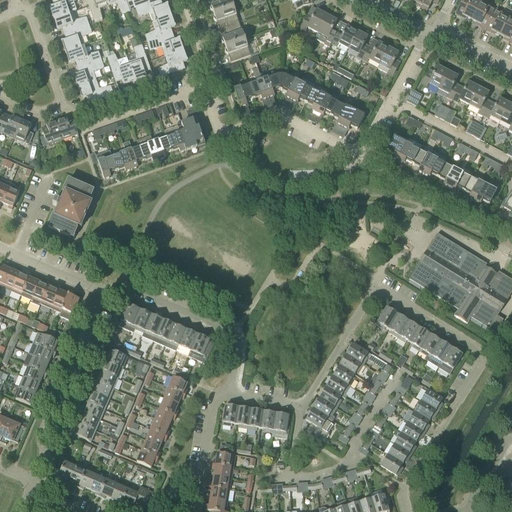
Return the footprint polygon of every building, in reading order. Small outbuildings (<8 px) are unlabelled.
[(49,8),(53,19),(72,13),(77,11),(73,2),(78,0),(53,0),(56,6),(49,8)] [(108,7),(105,0),(89,0),(86,1),(95,24),(102,21),(100,10),(108,7)] [(105,0),(108,7),(117,4),(122,15),(129,12),(125,0),(105,0)] [(137,0),(133,2),(135,10),(158,2),(157,0),(137,0)] [(233,7),(230,0),(208,0),(210,7),(210,8),(210,9),(210,10),(210,11),(211,11),(212,12),(213,14),(233,7)] [(297,0),(298,3),(295,4),(297,10),(310,5),(308,0),(297,0)] [(413,0),(413,2),(421,7),(420,9),(426,12),(431,3),(437,6),(439,0),(413,0)] [(471,21),(480,4),(471,0),(463,0),(455,15),(462,19),(463,17),(471,21)] [(158,2),(135,10),(136,11),(138,17),(149,14),(152,23),(171,16),(167,5),(160,8),(158,2)] [(488,9),(480,4),(471,21),(479,25),(478,27),(484,30),(495,10),(496,10),(498,7),(496,6),(494,9),(489,6),(488,9)] [(233,7),(213,14),(214,17),(214,18),(213,18),(213,19),(213,20),(214,21),(215,22),(216,22),(219,31),(239,24),(233,7)] [(495,10),(484,30),(490,34),(492,32),(500,36),(509,19),(500,15),(501,13),(496,10),(495,10)] [(317,34),(326,16),(316,11),(312,19),(307,17),(300,29),(306,32),(307,29),(317,34)] [(75,21),(72,13),(53,19),(57,31),(64,28),(66,34),(89,26),(86,19),(75,21)] [(171,16),(152,23),(155,31),(145,36),(147,44),(170,36),(168,30),(175,28),(171,16)] [(317,34),(318,34),(314,40),(330,49),(331,46),(331,45),(338,33),(337,33),(332,30),(337,22),(326,16),(317,34)] [(511,21),(509,19),(500,36),(508,40),(507,42),(511,44),(511,21)] [(286,21),(278,24),(281,33),(289,30),(286,21)] [(245,40),(239,24),(219,31),(222,39),(222,40),(221,41),(221,42),(222,43),(222,44),(223,44),(224,45),(225,47),(245,40)] [(89,26),(66,34),(68,40),(61,43),(65,53),(84,47),(81,39),(91,34),(89,26)] [(348,50),(357,33),(347,27),(344,33),(339,31),(338,31),(337,33),(338,33),(331,45),(331,46),(346,53),(348,50)] [(357,33),(348,50),(358,55),(356,59),(362,62),(368,49),(363,46),(368,38),(357,33)] [(172,42),(170,36),(147,44),(150,52),(161,49),(164,57),(183,51),(179,39),(172,42)] [(135,39),(130,41),(133,48),(138,47),(135,39)] [(245,40),(225,47),(226,49),(225,50),(225,51),(225,52),(225,53),(226,54),(227,54),(227,55),(228,55),(231,64),(251,57),(245,40)] [(368,49),(362,62),(367,64),(369,61),(379,66),(388,49),(378,43),(373,52),(368,49)] [(134,49),(135,54),(126,57),(128,63),(135,82),(146,78),(143,71),(150,69),(142,46),(134,49)] [(87,56),(84,47),(65,53),(69,65),(76,63),(78,68),(101,60),(98,53),(87,56)] [(388,49),(379,66),(377,70),(393,78),(399,65),(394,63),(398,54),(388,49)] [(157,71),(157,72),(151,74),(154,81),(182,71),(180,64),(187,62),(183,51),(164,57),(167,66),(157,71)] [(128,63),(126,58),(117,61),(115,56),(111,57),(107,58),(115,81),(121,79),(123,86),(135,82),(128,63)] [(101,60),(78,68),(80,74),(73,77),(77,88),(96,81),(93,73),(104,68),(102,64),(101,60)] [(438,90),(447,73),(437,67),(434,73),(429,70),(421,85),(427,88),(428,85),(438,90)] [(256,83),(248,86),(252,100),(260,98),(261,100),(263,101),(268,100),(261,81),(262,81),(258,69),(252,71),(256,83)] [(458,78),(447,73),(438,90),(448,95),(446,98),(451,101),(459,86),(455,84),(458,78)] [(278,75),(262,81),(261,81),(268,100),(272,98),(273,96),(273,93),(280,91),(281,75),(280,76),(278,75)] [(281,75),(280,91),(287,94),(286,96),(286,97),(287,99),(291,101),(300,84),(285,76),(283,76),(281,75)] [(302,79),(300,84),(291,101),(295,103),(297,102),(297,103),(299,100),(305,104),(314,88),(315,86),(302,79)] [(96,81),(77,88),(81,99),(88,97),(90,103),(104,98),(113,95),(110,87),(99,90),(96,81)] [(459,86),(451,101),(457,104),(459,101),(469,106),(478,89),(468,83),(465,89),(459,86)] [(248,86),(229,92),(233,104),(238,102),(240,109),(245,107),(246,105),(245,103),(252,100),(248,86)] [(314,88),(305,104),(312,108),(311,110),(312,110),(312,112),(316,114),(325,97),(326,97),(327,94),(326,91),(317,87),(314,88)] [(478,89),(469,106),(479,111),(477,115),(482,117),(490,102),(486,100),(489,94),(478,89)] [(369,94),(362,90),(359,95),(366,99),(369,94)] [(379,96),(385,99),(388,93),(382,90),(379,96)] [(412,91),(406,103),(415,107),(418,103),(413,100),(416,93),(412,91)] [(113,95),(104,98),(105,103),(115,100),(113,95)] [(325,97),(316,114),(320,117),(321,116),(323,116),(324,114),(331,117),(338,104),(326,97),(325,97)] [(495,105),(490,102),(482,117),(488,120),(490,117),(500,122),(509,105),(499,99),(495,105)] [(338,104),(331,117),(338,121),(337,123),(338,125),(338,126),(341,128),(351,110),(338,104)] [(511,106),(509,105),(500,122),(510,128),(508,131),(511,132),(511,106)] [(188,112),(192,118),(198,114),(194,108),(188,112)] [(351,110),(341,128),(346,130),(348,129),(350,127),(357,131),(364,118),(351,110)] [(11,118),(6,116),(0,130),(0,133),(14,140),(21,122),(11,118)] [(184,132),(180,134),(179,134),(186,152),(205,145),(200,131),(202,131),(202,130),(203,128),(199,118),(181,124),(184,132)] [(453,118),(450,125),(457,129),(460,122),(453,118)] [(56,123),(62,141),(78,136),(72,119),(67,121),(66,119),(56,123)] [(31,126),(21,122),(14,140),(29,146),(33,135),(28,133),(31,126)] [(43,136),(47,147),(62,141),(56,123),(46,127),(47,128),(41,130),(43,136)] [(179,134),(180,134),(178,127),(164,132),(166,138),(166,139),(171,153),(178,150),(179,152),(180,152),(181,153),(182,154),(186,152),(179,134)] [(137,142),(139,148),(144,162),(151,160),(152,162),(154,163),(159,162),(152,143),(150,138),(137,142)] [(397,162),(408,142),(404,139),(402,143),(393,138),(386,152),(394,155),(392,158),(393,158),(393,160),(397,162)] [(171,153),(166,139),(152,143),(159,162),(163,160),(164,158),(163,155),(171,153)] [(408,142),(397,162),(402,164),(404,163),(404,164),(405,162),(412,165),(419,152),(422,147),(409,140),(408,142)] [(122,145),(125,153),(131,171),(136,170),(136,169),(137,167),(136,165),(144,162),(139,148),(132,151),(129,143),(122,145)] [(116,172),(112,158),(110,152),(96,157),(104,181),(109,179),(110,177),(109,175),(116,172)] [(432,158),(419,152),(412,165),(419,169),(418,171),(419,173),(423,176),(432,158)] [(77,155),(76,155),(78,162),(79,162),(85,160),(83,153),(77,155)] [(125,153),(112,158),(116,172),(124,169),(125,172),(127,173),(131,171),(125,153)] [(94,154),(89,156),(93,165),(98,163),(94,154)] [(445,165),(432,158),(423,176),(427,178),(427,177),(429,177),(430,177),(431,175),(438,179),(445,165)] [(445,165),(438,179),(445,182),(443,184),(444,185),(444,187),(448,189),(457,172),(445,165)] [(470,179),(457,172),(448,189),(453,191),(455,190),(456,188),(463,192),(470,179)] [(470,179),(463,192),(470,196),(469,198),(470,200),(474,202),(483,185),(470,179)] [(0,182),(0,203),(2,204),(9,189),(10,185),(1,181),(0,182)] [(87,198),(90,191),(68,181),(59,202),(54,200),(52,205),(56,207),(47,228),(70,238),(73,230),(76,231),(81,220),(83,221),(87,212),(85,211),(90,199),(87,198)] [(483,185),(474,202),(478,205),(478,204),(480,204),(481,204),(482,202),(489,206),(496,192),(499,187),(491,182),(488,188),(483,185)] [(10,185),(2,204),(9,207),(8,209),(12,211),(19,194),(14,192),(16,187),(10,185)] [(437,235),(409,281),(458,311),(454,317),(467,325),(471,319),(495,334),(503,321),(497,317),(511,292),(511,281),(499,273),(498,275),(483,266),(484,264),(437,235)] [(3,285),(9,270),(0,266),(0,286),(2,287),(2,288),(3,285)] [(2,288),(2,287),(1,289),(11,293),(19,275),(9,270),(3,285),(2,288)] [(29,279),(19,275),(11,293),(21,297),(29,279)] [(29,279),(21,297),(31,302),(39,283),(29,279)] [(49,287),(39,283),(31,302),(32,302),(31,304),(39,308),(40,306),(41,306),(49,287)] [(58,292),(49,287),(41,306),(51,310),(58,292)] [(58,292),(51,310),(60,314),(61,313),(60,313),(61,311),(62,311),(68,296),(58,292)] [(61,313),(60,314),(59,318),(72,323),(76,314),(74,313),(79,300),(68,296),(62,311),(61,311),(60,313),(61,313)] [(127,306),(119,324),(118,328),(130,333),(139,311),(127,306)] [(388,330),(397,315),(386,309),(375,326),(384,331),(385,329),(388,330)] [(139,311),(130,333),(141,338),(151,316),(139,311)] [(397,315),(388,330),(391,332),(389,334),(397,339),(408,322),(397,315)] [(162,321),(151,316),(141,338),(153,343),(162,321)] [(162,321),(153,343),(164,348),(174,326),(162,321)] [(418,329),(408,322),(397,339),(405,344),(407,342),(409,344),(418,329)] [(174,326),(164,348),(176,353),(178,347),(185,331),(174,326)] [(429,335),(418,329),(409,344),(412,345),(411,347),(419,352),(429,335)] [(197,336),(185,331),(178,347),(181,348),(180,350),(189,354),(197,336)] [(57,343),(41,336),(37,334),(32,345),(55,355),(57,350),(55,349),(57,343)] [(440,342),(429,335),(419,352),(426,357),(424,361),(427,362),(440,342)] [(189,354),(188,358),(204,365),(213,346),(208,344),(209,341),(197,336),(189,354)] [(451,349),(440,342),(427,362),(438,369),(451,349)] [(55,355),(32,345),(28,355),(32,357),(48,364),(51,358),(54,359),(55,355)] [(346,356),(363,367),(368,359),(366,358),(368,354),(352,345),(346,356)] [(462,356),(451,349),(438,369),(449,376),(462,356)] [(103,361),(122,369),(127,358),(111,352),(108,358),(105,357),(103,361)] [(346,356),(339,367),(354,376),(356,374),(358,375),(363,367),(346,356)] [(32,357),(28,367),(47,376),(48,371),(46,370),(48,364),(32,357)] [(408,370),(403,367),(407,360),(401,357),(395,367),(406,374),(408,370)] [(122,369),(103,361),(101,366),(104,367),(102,373),(118,380),(122,369)] [(47,376),(28,367),(23,378),(39,385),(42,379),(45,380),(47,376)] [(354,376),(339,367),(332,378),(349,388),(354,380),(352,379),(354,376)] [(118,380),(102,373),(99,379),(96,378),(94,382),(113,390),(118,380)] [(39,385),(23,378),(19,388),(37,397),(39,392),(37,391),(39,385)] [(168,389),(185,397),(187,392),(184,391),(187,384),(173,378),(168,389)] [(341,398),(341,397),(345,400),(347,397),(345,396),(349,388),(332,378),(326,388),(341,398)] [(113,390),(94,382),(92,387),(95,388),(92,394),(109,401),(113,390)] [(37,397),(19,388),(14,400),(30,407),(33,400),(36,401),(37,397)] [(341,398),(326,388),(319,399),(336,410),(341,402),(339,400),(341,398)] [(168,389),(164,400),(178,406),(180,400),(183,401),(185,397),(168,389)] [(427,392),(420,403),(437,413),(442,405),(440,404),(442,401),(427,392)] [(109,401),(92,394),(90,400),(87,399),(85,403),(104,411),(109,401)] [(319,399),(312,410),(332,422),(335,418),(332,417),(336,410),(319,399)] [(178,406),(164,400),(159,410),(176,417),(178,413),(175,412),(178,406)] [(104,411),(85,403),(83,408),(86,409),(83,415),(100,422),(104,411)] [(437,413),(420,403),(414,413),(429,423),(430,420),(432,421),(437,413)] [(235,426),(238,409),(225,406),(222,426),(232,428),(232,425),(235,426)] [(250,411),(238,409),(235,426),(238,426),(238,429),(247,430),(250,411)] [(159,410),(155,421),(169,427),(171,421),(174,422),(176,417),(159,410)] [(332,422),(312,410),(305,421),(311,424),(305,433),(323,444),(329,435),(328,434),(333,426),(331,424),(332,422)] [(250,411),(247,430),(256,432),(257,429),(259,430),(262,412),(250,411)] [(275,415),(262,412),(259,430),(263,430),(263,433),(272,434),(275,415)] [(429,423),(414,413),(407,424),(424,435),(429,427),(427,425),(429,423)] [(78,420),(76,424),(95,432),(100,422),(83,415),(81,421),(78,420)] [(272,434),(271,438),(287,441),(289,428),(286,428),(288,417),(275,415),(272,434)] [(0,418),(0,441),(8,422),(0,418)] [(155,421),(150,431),(167,438),(169,434),(166,433),(169,427),(155,421)] [(24,428),(8,422),(0,441),(0,443),(6,446),(8,441),(17,445),(24,428)] [(95,432),(76,424),(74,429),(77,430),(74,436),(90,443),(95,432)] [(407,424),(400,435),(415,444),(417,441),(419,443),(424,435),(407,424)] [(119,438),(122,431),(117,429),(111,427),(108,434),(119,438)] [(167,438),(150,431),(146,442),(160,448),(162,442),(165,443),(167,438)] [(400,435),(395,432),(393,436),(398,439),(394,446),(411,456),(416,448),(414,447),(415,444),(400,435)] [(160,448),(146,442),(141,452),(158,459),(160,455),(157,454),(160,448)] [(121,451),(124,445),(120,443),(117,449),(115,454),(119,456),(121,451)] [(411,456),(394,446),(387,456),(402,466),(404,463),(406,464),(411,456)] [(158,459),(141,452),(137,463),(150,469),(153,463),(156,464),(158,459)] [(212,466),(233,469),(234,457),(217,454),(216,461),(213,461),(212,466)] [(402,466),(387,456),(380,467),(397,478),(403,469),(400,468),(402,466)] [(60,461),(56,470),(53,478),(62,482),(63,479),(69,482),(75,468),(60,461)] [(233,469),(212,466),(212,470),(214,471),(213,477),(231,480),(233,469)] [(85,472),(75,468),(69,482),(75,484),(74,487),(78,489),(85,472)] [(96,477),(85,472),(78,489),(83,491),(84,488),(90,491),(96,477)] [(106,481),(96,477),(90,491),(96,493),(95,496),(99,498),(106,481)] [(231,480),(213,477),(212,484),(209,483),(209,488),(229,491),(231,480)] [(117,486),(106,481),(99,498),(104,500),(105,497),(111,500),(117,486)] [(127,491),(117,486),(111,500),(117,503),(116,505),(120,507),(127,491)] [(140,488),(137,495),(138,495),(133,506),(134,506),(144,511),(149,500),(152,501),(155,495),(140,488)] [(229,491),(209,488),(208,493),(211,493),(210,500),(227,503),(229,491)] [(127,491),(120,507),(125,509),(126,506),(133,509),(134,506),(133,506),(138,495),(137,495),(127,491)] [(386,495),(371,500),(374,511),(388,511),(386,505),(389,505),(386,495)] [(361,511),(359,503),(357,499),(345,502),(348,511),(361,511)] [(225,511),(227,503),(210,500),(209,506),(206,506),(205,511),(209,511),(210,511),(211,511),(212,511),(225,511)] [(374,511),(371,500),(359,503),(361,511),(374,511)] [(348,511),(345,502),(334,506),(335,511),(348,511)]
